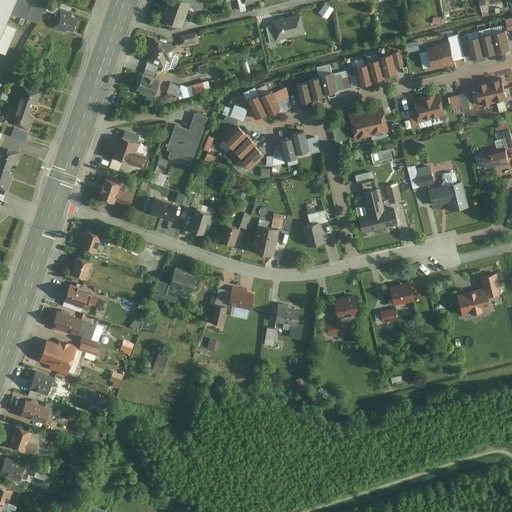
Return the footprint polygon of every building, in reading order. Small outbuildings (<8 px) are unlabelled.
[(0,0),(0,40),(12,12),(38,23),(48,0),(0,0)] [(181,0),(167,0),(160,21),(180,28),(189,6),(190,3),(188,2),(181,0)] [(190,3),(189,6),(201,10),(205,0),(188,0),(188,2),(190,3)] [(486,0),(479,0),(478,0),(481,11),(489,9),(486,0)] [(327,19),(334,8),(325,2),(318,13),(327,19)] [(73,14),(60,9),(52,28),(66,33),(67,30),(74,33),(79,19),(72,17),(73,14)] [(305,34),(300,14),(271,22),(272,26),(276,41),(280,40),(305,34)] [(276,41),(272,26),(266,27),(270,45),(281,43),(280,40),(276,41)] [(196,32),(179,36),(181,45),(198,41),(196,32)] [(510,51),(506,32),(493,35),(498,54),(510,51)] [(493,35),(480,38),(485,58),(498,54),(493,35)] [(58,76),(65,56),(48,50),(50,42),(33,36),(27,54),(42,60),(39,70),(58,76)] [(485,58),(480,38),(468,41),(472,61),(485,58)] [(154,39),(145,62),(147,62),(157,66),(163,68),(165,61),(170,62),(176,47),(154,39)] [(405,43),(407,52),(418,49),(416,40),(405,43)] [(463,52),(461,40),(452,42),(455,54),(463,52)] [(451,43),(426,48),(431,71),(456,65),(451,43)] [(404,68),(400,51),(393,53),(397,70),(404,68)] [(396,74),(392,55),(380,58),(380,60),(384,76),(396,74)] [(367,63),(368,65),(372,83),(385,79),(384,76),(380,60),(367,63)] [(147,62),(145,69),(155,73),(157,66),(147,62)] [(372,83),(368,65),(355,68),(358,85),(359,88),(372,85),(372,83)] [(358,85),(355,68),(347,70),(351,87),(358,85)] [(145,69),(142,75),(154,80),(156,73),(155,73),(145,69)] [(333,76),(332,73),(319,76),(320,78),(324,95),(336,92),(333,76)] [(341,74),(333,76),(336,92),(345,90),(341,74)] [(142,75),(141,75),(136,90),(153,96),(159,81),(154,80),(142,75)] [(307,82),(307,83),(311,101),(324,98),(324,95),(320,78),(307,82)] [(508,101),(503,78),(490,81),(495,104),(508,101)] [(495,104),(490,81),(477,84),(483,107),(495,104)] [(311,101),(307,83),(295,86),(300,106),(312,103),(311,101)] [(19,106),(32,110),(34,105),(37,106),(42,93),(22,86),(17,99),(21,100),(19,106)] [(242,91),(244,96),(256,92),(254,86),(242,91)] [(280,110),(271,91),(259,98),(266,114),(267,116),(280,110)] [(444,117),(439,94),(426,98),(432,120),(444,117)] [(471,111),(467,94),(459,96),(462,108),(464,113),(471,111)] [(266,114),(259,98),(257,96),(246,102),(255,120),(266,114)] [(462,108),(459,96),(449,98),(452,110),(462,108)] [(432,120),(426,98),(413,101),(415,110),(418,124),(432,120)] [(232,103),(231,106),(224,105),(222,114),(242,119),(245,107),(232,103)] [(31,116),(32,110),(19,106),(17,113),(13,111),(8,124),(29,131),(33,117),(31,116)] [(388,132),(382,107),(365,111),(371,136),(388,132)] [(190,167),(209,112),(197,108),(189,131),(174,126),(166,151),(170,152),(167,159),(190,167)] [(418,124),(415,110),(408,112),(413,129),(419,127),(418,124)] [(371,136),(365,111),(349,115),(355,140),(371,136)] [(346,140),(342,125),(332,128),(336,142),(346,140)] [(232,151),(246,136),(237,127),(223,142),(232,151)] [(291,136),(292,139),(296,156),(309,152),(306,140),(304,132),(291,136)] [(256,146),(246,136),(232,151),(241,160),(254,147),(256,146)] [(136,154),(139,144),(119,137),(111,159),(141,169),(145,158),(136,154)] [(319,152),(315,138),(306,140),(309,152),(310,154),(319,152)] [(296,156),(292,139),(278,142),(283,163),(297,159),(296,156)] [(16,166),(20,153),(1,147),(0,148),(0,160),(0,161),(0,160),(0,167),(12,171),(13,166),(16,166)] [(249,170),(263,156),(254,147),(241,160),(240,162),(249,170)] [(510,165),(506,148),(483,153),(483,156),(476,158),(479,169),(486,168),(486,170),(510,165)] [(169,175),(165,174),(171,161),(163,157),(153,178),(165,183),(169,175)] [(434,184),(429,166),(416,169),(420,187),(434,184)] [(9,178),(12,171),(0,167),(0,190),(7,193),(12,178),(9,178)] [(442,187),(428,190),(433,208),(448,204),(450,213),(469,209),(462,183),(457,184),(454,175),(452,173),(444,175),(442,177),(444,183),(442,187)] [(136,190),(104,179),(97,200),(113,205),(114,201),(130,207),(136,190)] [(385,185),(388,201),(400,199),(397,182),(385,185)] [(237,195),(245,198),(248,188),(240,186),(237,195)] [(380,191),(371,193),(380,230),(398,225),(394,208),(384,211),(380,191)] [(275,193),(270,195),(275,207),(281,204),(275,193)] [(380,230),(371,193),(363,194),(368,214),(358,216),(362,234),(380,230)] [(175,206),(155,199),(150,215),(170,222),(175,206)] [(213,215),(197,210),(190,232),(203,237),(207,226),(209,227),(213,215)] [(310,225),(319,223),(328,221),(325,210),(307,214),(310,225)] [(246,230),(251,216),(244,214),(240,228),(246,230)] [(289,233),(292,221),(286,219),(283,231),(289,233)] [(325,244),(319,223),(310,225),(301,228),(307,249),(325,244)] [(233,248),(239,230),(223,225),(217,242),(233,248)] [(273,258),(279,231),(256,226),(250,253),(273,258)] [(94,252),(100,234),(84,229),(78,246),(94,252)] [(160,263),(163,255),(151,252),(149,260),(160,263)] [(84,277),(90,260),(74,255),(68,272),(84,277)] [(190,292),(195,277),(173,269),(168,284),(190,292)] [(483,288),(458,294),(463,315),(490,308),(487,296),(501,293),(497,274),(480,278),(483,288)] [(165,294),(168,284),(157,280),(154,291),(159,292),(157,297),(175,303),(176,298),(165,294)] [(90,289),(68,281),(62,298),(63,299),(61,304),(75,309),(76,304),(84,306),(85,301),(93,304),(97,295),(89,292),(90,289)] [(397,285),(390,287),(394,304),(413,299),(409,283),(403,284),(403,283),(397,285)] [(231,292),(228,304),(233,305),(248,309),(249,309),(253,294),(246,292),(246,290),(232,286),(231,292)] [(352,293),(333,297),(337,316),(356,312),(352,293)] [(222,324),(226,306),(212,303),(208,321),(222,324)] [(296,323),(299,309),(276,305),(273,320),(291,323),(288,335),(300,337),(302,324),(296,323)] [(394,306),(380,309),(384,322),(397,319),(394,306)] [(95,323),(56,308),(50,323),(81,335),(90,338),(95,323)] [(338,320),(326,323),(329,335),(341,333),(338,320)] [(272,345),(275,327),(266,326),(263,344),(272,345)] [(81,335),(79,341),(95,346),(97,341),(90,338),(81,335)] [(66,373),(75,345),(57,338),(56,342),(46,338),(38,359),(49,362),(48,366),(66,373)] [(217,350),(220,340),(209,338),(207,347),(217,350)] [(95,346),(79,341),(78,347),(95,352),(97,347),(95,346)] [(52,375),(34,369),(28,387),(46,393),(52,375)] [(112,379),(116,381),(115,386),(122,388),(127,374),(116,370),(112,379)] [(46,393),(28,387),(25,393),(45,401),(47,402),(50,394),(46,393)] [(98,405),(109,409),(112,400),(101,396),(98,405)] [(43,405),(24,398),(19,414),(49,425),(52,414),(47,412),(48,407),(43,405)] [(45,401),(43,405),(48,407),(47,412),(52,414),(56,406),(47,402),(45,401)] [(26,440),(30,430),(13,424),(6,444),(23,450),(23,449),(32,453),(35,444),(26,440)] [(25,464),(4,456),(0,466),(0,473),(19,480),(25,464)] [(54,470),(37,464),(35,469),(53,475),(54,470)] [(0,479),(0,484),(10,488),(21,492),(23,488),(0,479)] [(0,484),(0,509),(7,511),(11,511),(15,504),(6,501),(10,488),(0,484)] [(106,511),(79,503),(75,511),(106,511)]
